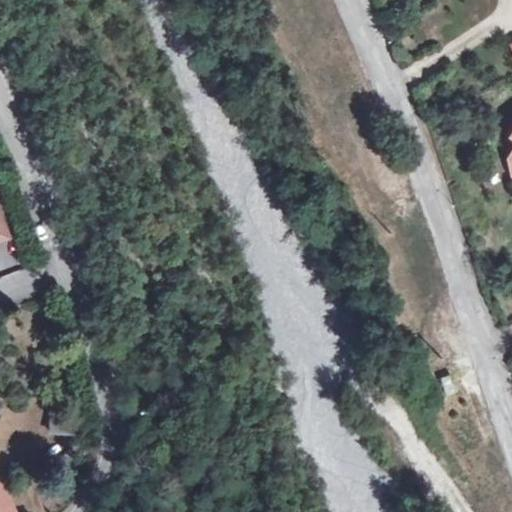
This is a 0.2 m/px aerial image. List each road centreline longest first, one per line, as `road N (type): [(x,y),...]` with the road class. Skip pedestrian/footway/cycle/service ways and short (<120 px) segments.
road 1 (unclassified): [(511,434),(343,0)]
road 2 (residential): [(0,102),(90,340),(105,401),(105,457),(78,511)]
road 3 (track): [(349,362),(385,397),(464,511)]
